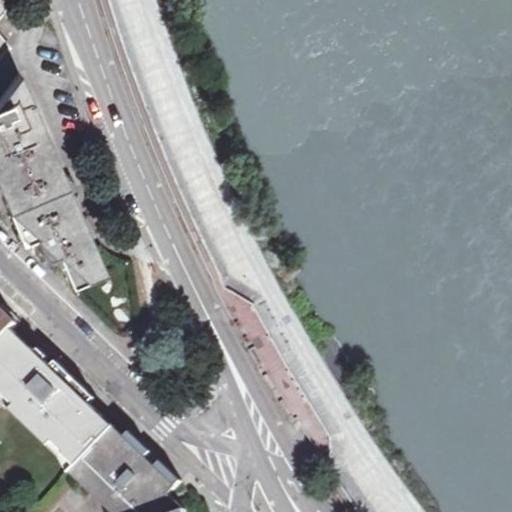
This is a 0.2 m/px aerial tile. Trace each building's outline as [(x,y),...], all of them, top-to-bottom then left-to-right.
[(0,60),(11,46),(0,34),(0,60)] [(72,287),(105,272),(19,73),(0,99),(0,191),(22,244),(35,238),(42,254),(44,256),(48,257),(51,257),(55,255),(59,265),(62,264),(72,287)] [(0,305),(0,345),(14,329),(19,324),(0,305)] [(68,471),(111,424),(14,329),(0,345),(0,399),(59,456),(68,471)] [(68,471),(109,511),(176,511),(186,509),(170,493),(183,480),(161,460),(155,466),(146,457),(152,451),(132,432),(130,431),(125,436),(111,424),(68,471)]
